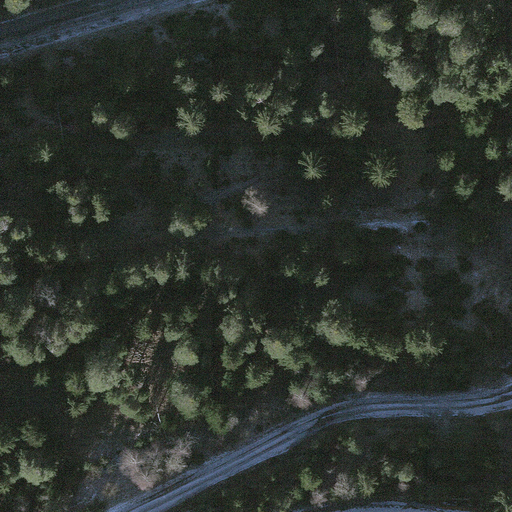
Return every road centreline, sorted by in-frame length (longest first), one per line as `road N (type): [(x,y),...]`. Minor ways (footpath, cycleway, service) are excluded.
road 1 (unclassified): [(511,391),(482,403),(358,406),(133,511)]
road 2 (tertiary): [(146,0),(0,39)]
